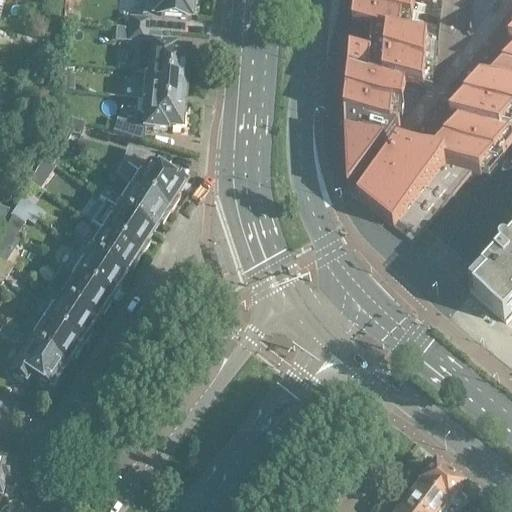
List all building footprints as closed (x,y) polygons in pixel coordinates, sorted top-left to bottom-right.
[(192,0),(143,0),(142,20),(129,19),(127,32),(148,34),(149,18),(159,19),(159,21),(183,23),(183,21),(191,22),(192,0)] [(511,0),(356,0),(345,117),(348,194),(356,200),(394,230),(448,165),(480,174),(495,155),(504,158),(511,146),(511,136),(511,134),(511,0)] [(114,31),(113,44),(137,46),(147,47),(148,34),(127,32),(114,31)] [(0,56),(8,59),(11,46),(0,43),(0,56)] [(137,46),(135,75),(144,76),(185,79),(187,53),(174,52),(174,49),(147,47),(137,46)] [(144,76),(142,102),(183,105),(183,95),(186,93),(186,84),(184,82),(185,79),(144,76)] [(142,102),(140,118),(135,117),(134,128),(117,123),(114,135),(143,143),(144,131),(167,133),(167,130),(180,132),(183,105),(142,102)] [(58,118),(50,135),(66,145),(71,136),(80,139),(84,126),(58,118)] [(50,135),(37,160),(41,162),(41,161),(43,163),(52,169),(66,145),(50,135)] [(32,150),(21,147),(18,161),(29,163),(32,150)] [(138,173),(129,187),(170,214),(179,202),(175,199),(186,182),(172,172),(167,179),(148,167),(150,160),(128,153),(125,166),(138,173)] [(52,169),(43,163),(29,186),(40,193),(48,178),(61,186),(65,178),(52,169)] [(105,203),(152,234),(158,224),(162,227),(170,214),(129,187),(119,201),(105,191),(100,200),(105,203)] [(19,199),(5,232),(25,240),(39,208),(19,199)] [(108,219),(100,232),(141,259),(149,247),(145,244),(152,234),(105,203),(99,212),(108,219)] [(8,212),(0,207),(0,227),(1,228),(8,212)] [(86,242),(81,251),(123,279),(129,269),(133,272),(141,259),(100,232),(91,245),(86,242)] [(14,250),(0,243),(0,261),(6,265),(14,250)] [(511,246),(470,294),(511,332),(511,246)] [(79,263),(70,277),(111,304),(120,291),(116,289),(123,279),(81,251),(75,260),(79,263)] [(61,271),(47,293),(60,302),(93,324),(100,314),(103,316),(111,304),(70,277),(61,271)] [(50,307),(41,322),(81,349),(90,336),(86,334),(93,324),(60,302),(54,310),(50,307)] [(35,338),(30,346),(64,369),(70,359),(73,361),(81,349),(41,322),(31,336),(35,338)] [(15,370),(10,376),(24,386),(29,379),(49,392),(52,387),(53,388),(57,381),(56,380),(64,369),(30,346),(25,354),(21,351),(10,367),(15,370)] [(0,457),(0,500),(5,503),(7,509),(16,506),(13,497),(20,471),(7,467),(7,464),(4,464),(6,459),(0,457)] [(421,484),(423,486),(450,507),(465,487),(436,465),(421,484)] [(39,498),(51,494),(36,474),(32,476),(39,498)] [(446,511),(450,507),(423,486),(408,505),(417,511),(446,511)]
